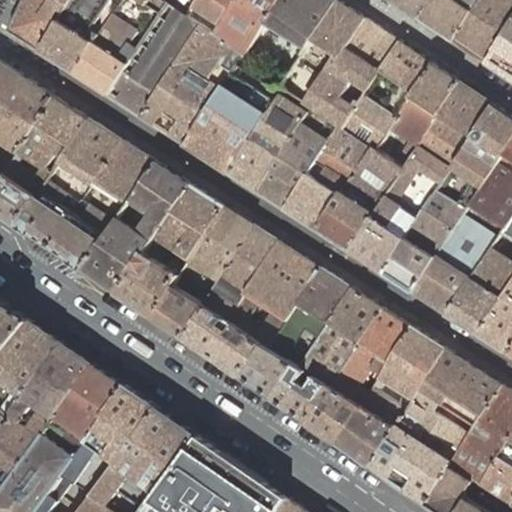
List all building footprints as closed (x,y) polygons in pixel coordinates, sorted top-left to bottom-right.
[(25,0),(11,29),(43,50),(68,11),(72,5),(63,0),(25,0)] [(43,50),(77,72),(98,40),(102,34),(94,29),(112,0),(118,0),(123,3),(124,0),(75,0),(72,5),(68,11),(43,50)] [(77,72),(111,94),(127,70),(139,50),(130,44),(139,29),(136,27),(150,4),(149,3),(144,0),(124,0),(123,3),(116,14),(102,34),(98,40),(77,72)] [(164,13),(171,1),(169,0),(144,0),(149,3),(150,4),(164,13)] [(169,0),(171,1),(191,14),(197,4),(199,0),(169,0)] [(191,14),(205,24),(217,33),(223,23),(238,0),(199,0),(197,4),(191,14)] [(237,47),(247,54),(269,20),(282,0),(238,0),(223,23),(217,33),(237,47)] [(280,82),(285,85),(302,59),(311,45),(313,42),(340,0),(282,0),(269,20),(247,54),(241,62),(274,84),(277,87),(280,82)] [(342,124),(347,127),(368,93),(383,70),(384,69),(351,47),(369,18),(342,0),(340,0),(313,42),(311,45),(302,59),(285,85),(288,87),(314,105),(315,105),(342,124)] [(395,0),(421,17),(431,0),(395,0)] [(431,0),(421,17),(455,40),(474,10),(464,3),(465,0),(431,0)] [(455,40),(489,62),(506,35),(511,25),(511,0),(480,0),(474,10),(455,40)] [(111,94),(145,115),(161,91),(205,24),(191,14),(171,1),(164,13),(139,50),(127,70),(111,94)] [(351,47),(384,69),(403,40),(369,18),(351,47)] [(145,115),(188,144),(218,98),(241,62),(247,54),(237,47),(217,33),(205,24),(161,91),(145,115)] [(489,62),(511,77),(511,38),(506,35),(489,62)] [(379,149),(394,126),(414,96),(436,62),(403,40),(384,69),(383,70),(368,93),(347,127),(376,146),(379,149)] [(0,171),(8,176),(9,174),(23,153),(41,124),(58,95),(0,57),(0,171)] [(284,94),(288,87),(285,85),(280,82),(277,87),(274,84),(241,62),(218,98),(188,144),(232,173),(251,143),(284,94)] [(394,126),(421,145),(441,115),(463,81),(436,62),(414,96),(394,126)] [(421,145),(455,168),(475,137),(497,103),(463,81),(441,115),(421,145)] [(232,173),(260,190),(303,124),(311,111),(284,94),(251,143),(232,173)] [(9,174),(41,196),(50,183),(42,177),(23,165),(28,157),(46,169),(48,170),(66,141),(74,146),(93,117),(58,95),(41,124),(23,153),(9,174)] [(471,210),(474,205),(485,188),(501,163),(507,154),(511,145),(511,112),(497,103),(475,137),(455,168),(441,190),(471,210)] [(260,190),(287,208),(316,164),(331,141),(342,124),(315,105),(311,111),(303,124),(260,190)] [(50,183),(41,196),(73,218),(127,140),(93,117),(74,146),(55,175),(50,183)] [(287,208),(320,230),(343,195),(349,185),(353,179),(376,146),(347,127),(342,124),(331,141),(316,164),(287,208)] [(139,193),(161,162),(127,140),(73,218),(107,241),(123,218),(139,193)] [(353,250),(386,272),(409,237),(418,224),(441,190),(455,168),(421,145),(407,167),(375,216),(353,250)] [(474,205),(508,227),(511,221),(511,145),(507,154),(501,163),(485,188),(474,205)] [(320,230),(353,250),(375,216),(407,167),(379,149),(376,146),(353,179),(349,185),(343,195),(320,230)] [(88,268),(121,292),(144,256),(146,253),(158,236),(194,183),(161,162),(139,193),(123,218),(107,241),(88,268)] [(0,208),(23,224),(41,196),(9,174),(8,176),(0,171),(0,208)] [(228,205),(194,183),(158,236),(172,244),(178,249),(171,259),(186,269),(192,259),(193,258),(228,205)] [(386,272),(416,292),(440,256),(471,210),(441,190),(418,224),(409,237),(386,272)] [(23,224),(88,268),(107,241),(73,218),(41,196),(23,224)] [(190,294),(206,304),(216,289),(224,277),(257,224),(228,205),(193,258),(192,259),(207,269),(190,294)] [(440,256),(416,292),(450,314),(474,278),(494,250),(501,239),(467,217),(440,256)] [(284,241),(257,224),(224,277),(250,294),(265,270),(284,241)] [(172,244),(158,236),(146,253),(161,262),(172,244)] [(326,268),(284,241),(265,270),(250,294),(292,321),(304,305),(308,297),(326,268)] [(450,314),(481,333),(504,298),(511,285),(511,261),(494,250),(474,278),(450,314)] [(121,292),(188,337),(208,306),(206,304),(190,294),(176,285),(181,277),(146,253),(144,256),(121,292)] [(207,269),(192,259),(186,269),(181,277),(176,285),(190,294),(207,269)] [(289,357),(301,365),(304,367),(332,323),(335,319),(356,287),(326,268),(308,297),(304,305),(292,321),(284,332),(273,347),(279,352),(289,357)] [(216,289),(243,305),(250,294),(224,277),(216,289)] [(481,333),(511,353),(511,352),(511,285),(504,298),(481,333)] [(316,374),(332,383),(335,386),(362,343),(365,339),(386,307),(356,287),(335,319),(332,323),(304,367),(316,374)] [(208,306),(232,322),(243,305),(216,289),(206,304),(208,306)] [(243,305),(284,332),(292,321),(250,294),(243,305)] [(0,359),(33,319),(0,296),(0,359)] [(268,344),(273,347),(284,332),(243,305),(232,322),(267,345),(268,344)] [(188,337),(244,376),(267,345),(232,322),(208,306),(188,337)] [(335,386),(364,406),(371,396),(361,390),(375,365),(386,373),(416,327),(386,307),(365,339),(362,343),(335,386)] [(64,340),(33,319),(0,359),(0,403),(13,413),(26,395),(25,395),(64,340)] [(450,348),(416,327),(386,373),(383,377),(389,380),(408,393),(418,399),(450,348)] [(96,363),(64,340),(25,395),(26,395),(13,413),(12,415),(22,422),(23,421),(30,426),(44,408),(57,418),(58,416),(96,363)] [(244,376),(276,398),(301,365),(289,357),(279,352),(273,347),(268,344),(267,345),(244,376)] [(375,466),(429,503),(453,466),(457,460),(463,451),(505,384),(450,348),(418,399),(411,409),(401,425),(400,427),(375,466)] [(129,385),(96,363),(58,416),(57,418),(46,433),(78,456),(82,449),(89,440),(90,439),(109,413),(129,385)] [(276,398),(309,420),(325,395),(310,385),(316,374),(304,367),(301,365),(276,398)] [(325,395),(332,383),(316,374),(310,385),(325,395)] [(342,443),(366,407),(364,406),(335,386),(332,383),(325,395),(309,420),(342,443)] [(453,466),(475,481),(476,478),(484,484),(511,440),(511,388),(505,384),(463,451),(457,460),(453,466)] [(161,407),(129,385),(109,413),(90,439),(89,440),(82,449),(93,457),(100,447),(121,463),(131,449),(161,407)] [(364,406),(366,407),(400,427),(401,425),(411,409),(402,403),(382,391),(377,387),(371,396),(364,406)] [(0,403),(0,430),(12,415),(13,413),(0,403)] [(201,435),(161,407),(131,449),(121,463),(84,511),(145,511),(152,502),(156,498),(160,491),(200,436),(201,435)] [(342,443),(375,466),(400,427),(366,407),(342,443)] [(22,422),(12,415),(0,430),(0,495),(8,485),(0,480),(0,459),(18,471),(46,433),(57,418),(44,408),(30,426),(23,421),(22,422)] [(8,485),(0,495),(0,511),(36,511),(37,511),(78,456),(46,433),(18,471),(8,485)] [(283,511),(292,499),(200,436),(160,491),(156,498),(176,511),(283,511)] [(511,440),(484,484),(511,501),(511,440)] [(442,511),(460,511),(470,497),(466,494),(475,481),(453,466),(429,503),(442,511)] [(493,511),(470,497),(460,511),(493,511)] [(314,511),(294,498),(292,499),(283,511),(314,511)]
